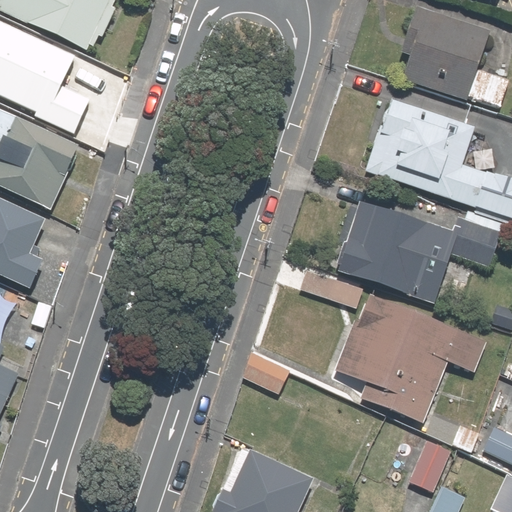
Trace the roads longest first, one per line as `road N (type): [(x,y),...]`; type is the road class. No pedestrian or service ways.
road 1 (residential): [(282,0),(301,23),(299,50),(142,511)]
road 2 (residential): [(36,511),(211,0)]
